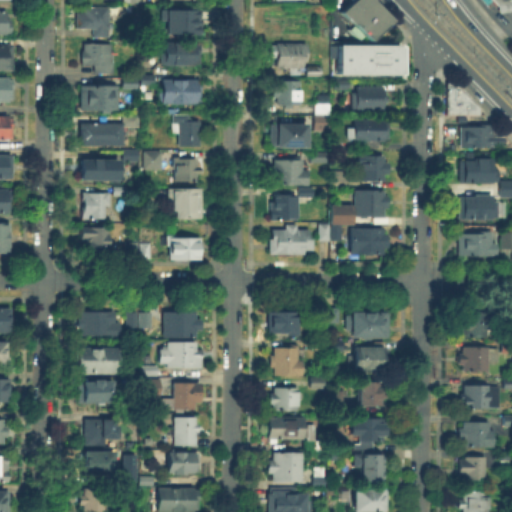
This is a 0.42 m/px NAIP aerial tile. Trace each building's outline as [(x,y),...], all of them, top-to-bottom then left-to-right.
[(365,0),(387,22),(370,39),(356,25),(354,26),(352,25),(353,25),(340,12),(352,0),(365,0)] [(490,0),(511,0),(511,8),(496,11),(494,4),(490,0)] [(94,29),(83,29),(83,8),(109,8),(109,37),(94,37),(94,29)] [(196,24),(196,31),(190,31),(190,35),(178,35),(179,31),(169,31),(170,8),(196,8),(196,24)] [(0,10),(7,10),(7,25),(9,25),(9,34),(0,34),(0,10)] [(163,57),(166,58),(167,45),(186,46),(186,43),(197,43),(201,54),(200,63),(187,62),(186,66),(163,65),(163,57)] [(333,44),(333,72),(397,73),(397,44),(333,44)] [(82,67),(82,45),(112,45),(112,52),(115,52),(115,71),(96,71),(96,67),(82,67)] [(276,68),(276,46),(304,45),(304,68),(297,68),(297,71),(300,71),(300,75),(291,75),(291,69),(286,69),(286,76),(271,76),(271,68),(276,68)] [(0,70),(0,46),(12,46),(11,67),(12,70),(0,70)] [(321,67),(321,76),(307,76),(307,67),(321,67)] [(142,76),(153,76),(153,85),(142,85),(142,76)] [(132,78),(131,85),(129,85),(129,88),(124,88),(124,78),(132,78)] [(163,80),(196,81),(196,103),(163,103),(163,80)] [(441,80),(448,80),(473,104),(473,111),(441,111),(441,80)] [(335,81),(349,81),(349,89),(335,89),(335,81)] [(278,96),(276,96),(276,82),(299,82),(298,104),(278,104),(278,96)] [(82,87),(94,88),(94,86),(117,86),(117,110),(82,109),(82,87)] [(359,88),(383,88),(383,109),(352,109),(352,94),(359,88)] [(326,101),(314,101),(314,93),(326,93),(326,101)] [(311,113),(311,101),(314,101),(326,101),(326,113),(311,113)] [(310,129),(310,113),(311,113),(326,113),(327,113),(327,129),(310,129)] [(177,134),(172,134),(172,114),(188,115),(188,120),(199,120),(199,145),(178,144),(177,134)] [(81,124),(123,124),(123,116),(138,116),(138,128),(122,128),(122,146),(81,145),(81,124)] [(355,121),(383,121),(383,140),(355,140),(355,121)] [(304,122),(304,146),(267,145),(267,122),(304,122)] [(454,123),(486,123),(497,135),(496,142),(454,142),(454,123)] [(137,151),(137,161),(123,161),(124,151),(137,151)] [(144,152),(160,152),(160,169),(144,169),(144,152)] [(326,153),(326,162),(327,162),(311,162),(311,153),(326,153)] [(356,153),(380,153),(380,164),(382,164),(382,176),(356,176),(356,153)] [(0,156),(11,156),(11,178),(0,178),(0,156)] [(454,156),(486,156),(486,167),(491,167),(491,178),(463,178),(463,176),(454,176),(454,156)] [(275,175),(272,175),(272,165),(275,165),(276,159),(304,161),(304,175),(306,175),(306,185),(275,183),(275,175)] [(80,160),(115,160),(115,175),(117,175),(117,181),(80,180),(80,160)] [(175,160),(197,160),(197,181),(175,181),(175,160)] [(346,172),(346,187),(332,187),(332,172),(346,172)] [(510,192),(495,192),(495,176),(511,176),(510,192)] [(178,211),(172,210),(172,189),(200,189),(200,218),(178,218),(178,211)] [(312,189),(312,197),(299,197),(299,189),(312,189)] [(384,192),(384,198),(385,198),(385,215),(354,215),(354,207),(354,192),(384,192)] [(454,193),(486,193),(486,199),(492,199),(492,214),(454,214),(454,193)] [(107,194),(107,211),(104,211),(104,218),(83,218),(83,194),(107,194)] [(294,196),(294,219),(273,219),(273,196),(294,196)] [(352,206),(353,214),(352,214),(353,224),(347,224),(346,225),(332,225),(331,207),(352,206)] [(331,225),(341,226),(341,240),(320,240),(320,225),(331,225)] [(274,238),(274,230),(286,231),(286,226),(296,226),(296,231),(311,231),(310,250),(301,250),(301,253),(270,253),(270,238),(274,238)] [(82,239),(82,228),(108,228),(108,252),(90,252),(90,239),(82,239)] [(385,229),(385,244),(384,244),(384,253),(351,253),(351,229),(385,229)] [(511,230),(511,243),(497,243),(497,229),(511,230)] [(453,230),(487,230),(487,241),(491,241),(491,251),(453,251),(453,230)] [(171,243),(168,243),(168,237),(187,237),(187,240),(198,240),(198,259),(171,259),(171,243)] [(124,243),(137,243),(137,257),(125,257),(124,243)] [(150,245),(150,258),(140,258),(140,245),(150,245)] [(328,326),(328,337),(319,337),(319,321),(328,321),(328,308),(338,308),(338,321),(334,323),(329,323),(329,326),(328,326)] [(459,308),(481,308),(481,332),(459,332),(459,308)] [(0,310),(9,310),(9,332),(0,332),(0,310)] [(80,317),(82,317),(82,313),(115,313),(115,322),(120,322),(119,335),(80,335),(80,317)] [(165,313),(195,313),(195,321),(200,321),(200,330),(194,330),(194,337),(165,337),(165,313)] [(270,313),(297,313),(297,333),(270,333),(270,313)] [(365,337),(351,337),(351,313),(382,314),(383,313),(389,313),(388,337),(365,337)] [(137,314),(137,328),(126,328),(127,314),(137,314)] [(141,327),(141,314),(153,314),(153,323),(151,327),(141,327)] [(136,350),(121,350),(121,348),(121,342),(136,342),(136,350)] [(331,342),(341,342),(341,351),(331,351),(331,342)] [(166,343),(187,343),(196,343),(196,349),(197,351),(199,351),(199,368),(167,367),(167,362),(160,362),(160,349),(165,349),(166,343)] [(458,344),(483,343),(483,366),(457,366),(458,359),(453,359),(453,349),(457,349),(458,344)] [(0,364),(0,344),(9,344),(9,364),(0,364)] [(355,368),(349,368),(349,356),(356,356),(356,348),(383,348),(383,351),(387,351),(387,370),(360,370),(360,371),(355,371),(355,368)] [(118,352),(118,374),(77,373),(77,349),(118,349),(118,352)] [(275,376),(275,370),(270,370),(270,359),(273,359),(273,349),(297,349),(297,356),(301,356),(301,376),(275,376)] [(156,366),(156,376),(142,376),(142,366),(156,366)] [(510,375),(510,384),(499,384),(499,375),(510,375)] [(323,379),(323,387),(311,386),(311,379),(323,379)] [(0,380),(9,381),(8,401),(0,401),(0,380)] [(142,396),(142,380),(159,380),(159,396),(142,396)] [(493,383),(493,403),(458,403),(458,382),(493,383)] [(108,383),(108,403),(78,403),(78,383),(108,383)] [(381,383),(381,405),(359,405),(359,383),(381,383)] [(162,399),(173,399),(173,384),(197,384),(197,403),(192,403),(192,409),(162,408),(162,399)] [(272,392),(274,392),(274,388),(296,388),(296,410),(272,410),(272,392)] [(343,392),(343,410),(330,410),(329,392),(343,392)] [(510,411),(510,422),(499,422),(499,411),(510,411)] [(290,438),(290,439),(277,439),(277,444),(268,444),(268,417),(302,417),(302,424),(307,424),(307,438),(290,438)] [(174,445),(174,418),(195,418),(195,445),(174,445)] [(358,443),(358,435),(351,435),(351,420),(381,420),(381,440),(372,440),(372,450),(355,450),(355,443),(358,443)] [(458,420),(485,420),(485,428),(490,428),(490,445),(458,445),(458,420)] [(85,422),(114,422),(114,432),(113,432),(113,444),(85,444),(85,422)] [(496,466),(496,448),(510,448),(509,466),(496,466)] [(85,452),(111,452),(110,474),(85,473),(85,452)] [(162,452),(176,452),(176,454),(192,454),(192,472),(162,472),(162,452)] [(378,480),(357,479),(357,465),(349,465),(349,452),(378,453),(378,480)] [(272,471),(270,471),(270,459),(273,459),(274,453),(301,453),(301,481),(272,481),(272,471)] [(132,480),(133,454),(120,454),(119,480),(132,480)] [(461,472),(454,472),(454,454),(479,455),(479,475),(461,475),(461,472)] [(324,468),(324,478),(328,478),(328,487),(313,486),(313,468),(324,468)] [(122,480),(122,471),(131,471),(131,475),(151,475),(151,486),(126,486),(126,480),(122,480)] [(381,486),(381,507),(351,507),(351,486),(381,486)] [(159,488),(195,490),(196,511),(158,511),(159,488)] [(269,511),(269,488),(295,488),(295,494),(309,494),(309,511),(269,511)] [(457,511),(457,504),(454,504),(454,495),(459,495),(459,488),(482,488),(481,511),(457,511)] [(83,511),(83,504),(81,504),(81,492),(85,492),(85,489),(108,489),(108,497),(105,497),(105,511),(83,511)]
